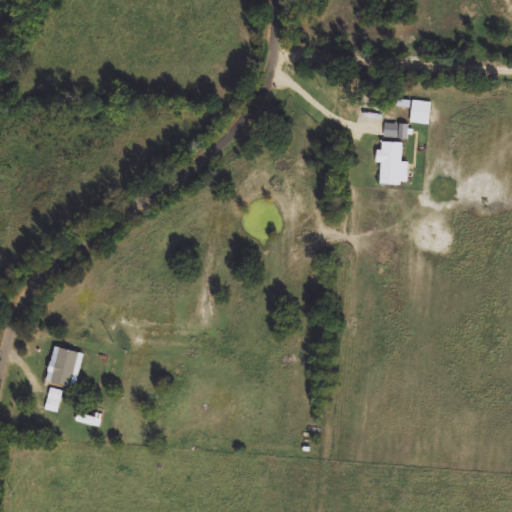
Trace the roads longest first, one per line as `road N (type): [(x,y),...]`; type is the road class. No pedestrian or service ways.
road 1 (residential): [(0,382),(17,313),(34,282),(245,125),(273,50),(277,0)]
road 2 (residential): [(273,50),(511,67)]
